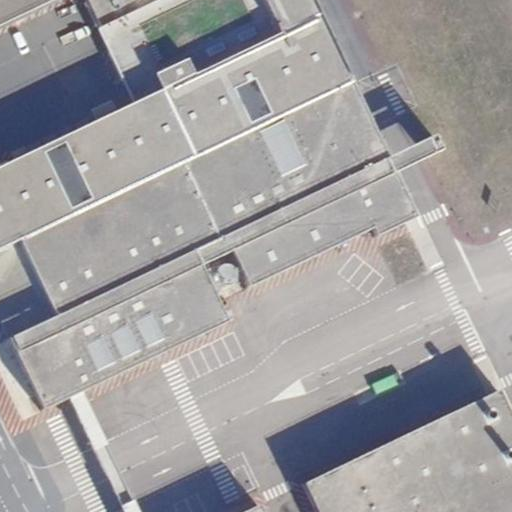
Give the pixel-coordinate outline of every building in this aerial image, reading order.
[(316,0),(0,0),(0,32),(67,0),(79,0),(96,34),(166,0),(262,0),(279,34),(0,166),(0,251),(19,243),(205,154),(288,115),(348,86),(354,78),(316,0)] [(341,232),(402,203),(394,184),(389,174),(348,86),(288,115),(341,232)] [(205,154),(264,283),(367,234),(370,242),(412,223),(402,203),(341,232),(288,115),(205,154)] [(242,293),(264,283),(205,154),(19,243),(55,317),(8,340),(42,412),(225,325),(192,255),(218,242),(242,293)] [(511,511),(511,430),(495,394),(301,486),(312,511),(511,511)]
